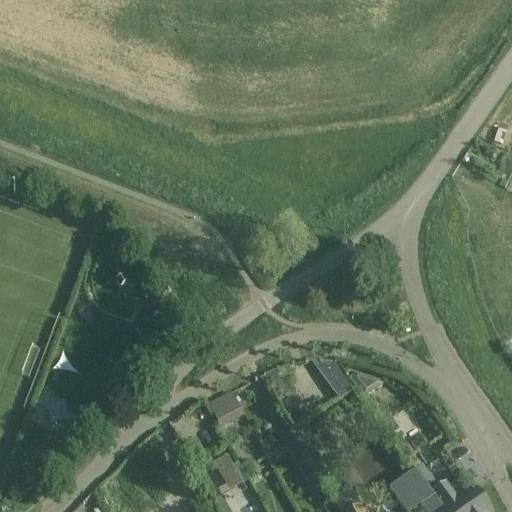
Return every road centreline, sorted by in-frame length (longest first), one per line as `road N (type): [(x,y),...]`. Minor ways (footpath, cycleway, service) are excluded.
road 1 (unclassified): [(143,413),(267,348),(322,334),(390,350),(452,382)]
road 2 (tertiary): [(143,413),(262,303),(401,224)]
road 3 (tertiary): [(401,224),(511,63)]
road 4 (unclassified): [(452,382),(418,303),(401,224)]
road 5 (tertiary): [(58,511),(143,413)]
